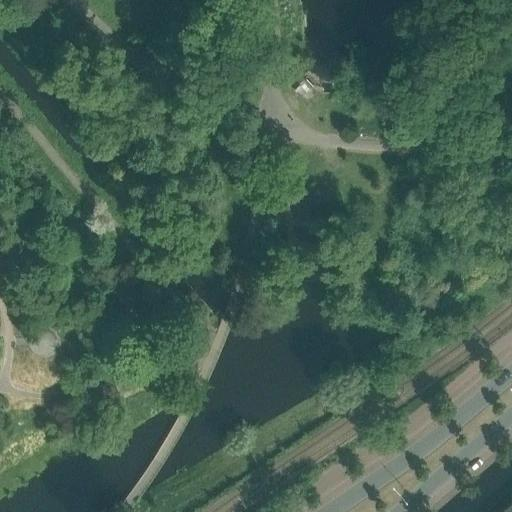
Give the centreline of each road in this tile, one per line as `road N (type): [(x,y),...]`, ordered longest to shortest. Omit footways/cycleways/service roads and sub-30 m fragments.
road 1 (tertiary): [(511,366),(326,511)]
road 2 (tertiary): [(395,511),(511,412)]
